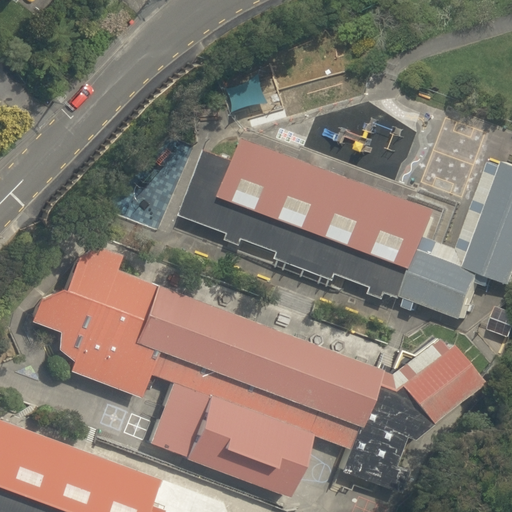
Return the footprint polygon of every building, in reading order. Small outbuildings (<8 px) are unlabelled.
[(255,37),(277,114),(306,106),(303,99),(346,87),(326,17),(255,37)] [(178,225),(462,329),(479,281),(509,292),(511,285),(511,173),(493,167),(462,252),(431,241),(440,218),(247,147),(241,166),(205,153),(178,225)] [(71,379),(136,402),(144,383),(165,391),(147,451),(282,504),(302,442),(342,457),(335,481),(395,503),(405,476),(391,472),(402,445),(410,448),(479,393),(432,342),(383,380),(77,261),(53,333),(83,346),(71,379)] [(144,511),(155,485),(0,427),(0,511),(144,511)] [(206,511),(165,497),(158,511),(206,511)]
